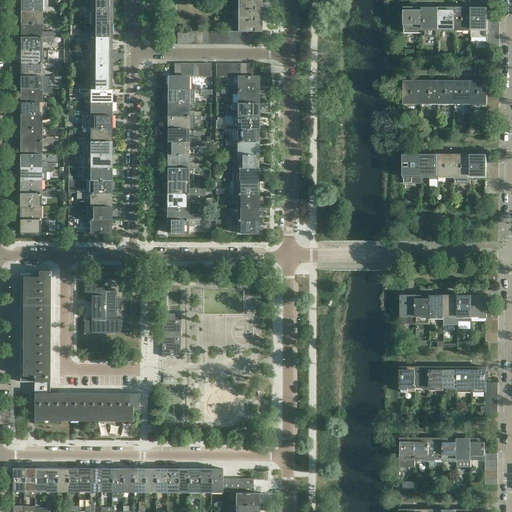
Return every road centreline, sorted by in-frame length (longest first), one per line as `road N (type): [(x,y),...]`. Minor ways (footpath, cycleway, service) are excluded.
road 1 (residential): [(287,455),(0,455)]
road 2 (residential): [(132,256),(134,54)]
road 3 (tertiary): [(288,255),(291,54)]
road 4 (tertiary): [(287,455),(288,255)]
road 5 (residential): [(316,255),(511,256)]
road 6 (residential): [(135,372),(70,371),(64,364),(64,257)]
road 7 (residential): [(134,54),(291,54)]
road 8 (residential): [(288,255),(132,256)]
